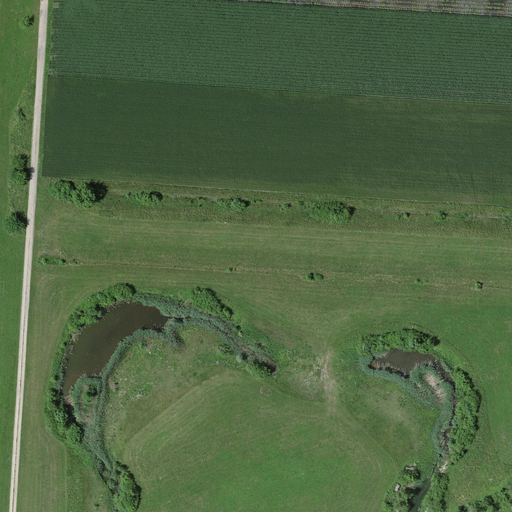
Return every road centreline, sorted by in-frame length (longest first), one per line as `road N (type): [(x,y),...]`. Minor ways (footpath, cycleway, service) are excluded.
road 1 (track): [(32,180),(511,209)]
road 2 (track): [(13,511),(32,180)]
road 3 (track): [(32,180),(44,0)]
